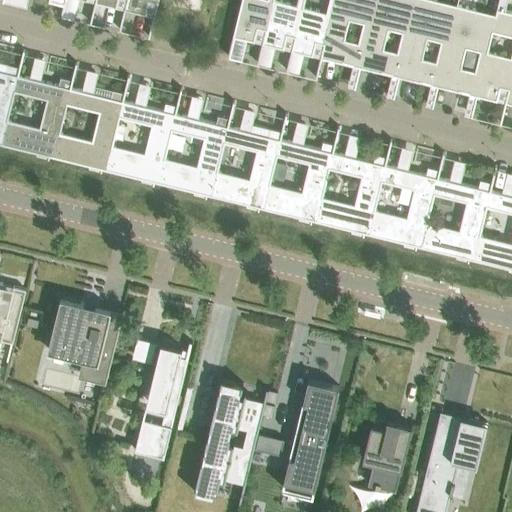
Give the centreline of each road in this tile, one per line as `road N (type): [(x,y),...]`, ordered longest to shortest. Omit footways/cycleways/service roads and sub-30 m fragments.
road 1 (residential): [(511,148),(0,23)]
road 2 (unclassified): [(511,320),(0,197)]
